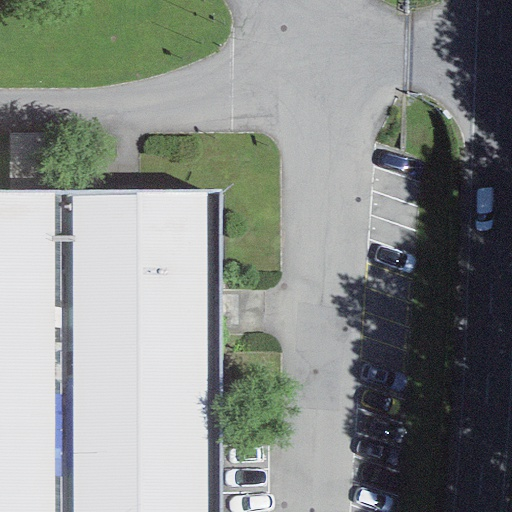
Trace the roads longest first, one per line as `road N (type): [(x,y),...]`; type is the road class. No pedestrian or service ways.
road 1 (unknown): [(0,105),(301,104),(307,144),(286,511)]
road 2 (tertiary): [(472,511),(482,428),(491,0)]
